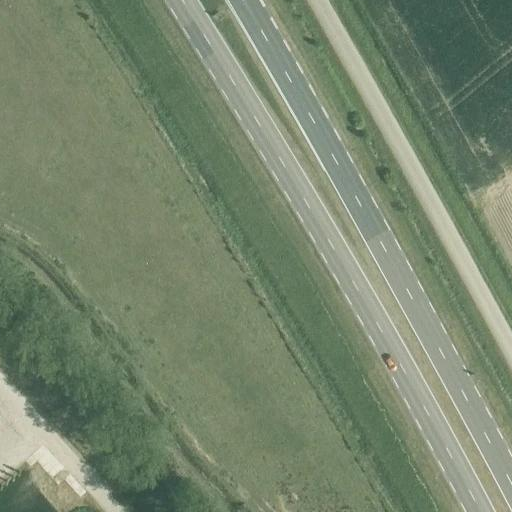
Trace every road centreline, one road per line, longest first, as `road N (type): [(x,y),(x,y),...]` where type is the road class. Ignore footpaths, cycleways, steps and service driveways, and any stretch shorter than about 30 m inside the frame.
road 1 (primary): [(181,0),(478,511)]
road 2 (track): [(124,0),(411,511)]
road 3 (primary): [(511,487),(242,0)]
road 4 (unclassified): [(511,352),(315,0)]
road 5 (unclassified): [(116,511),(0,390)]
